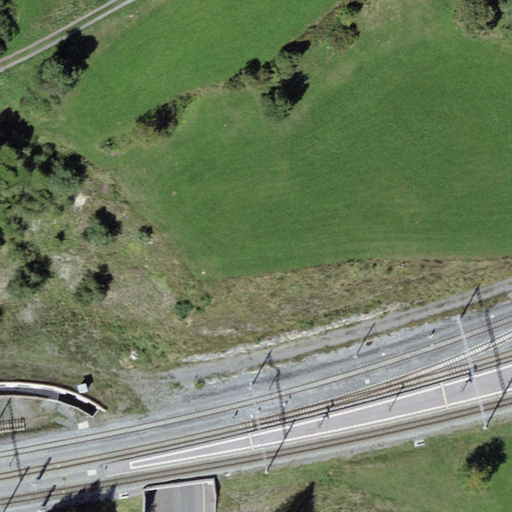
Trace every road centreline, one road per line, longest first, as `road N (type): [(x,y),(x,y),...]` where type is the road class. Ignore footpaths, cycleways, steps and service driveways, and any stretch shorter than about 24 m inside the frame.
road 1 (track): [(511,286),(171,376)]
road 2 (tertiary): [(0,348),(80,356),(143,392),(173,436),(181,511)]
road 3 (track): [(133,0),(0,68)]
